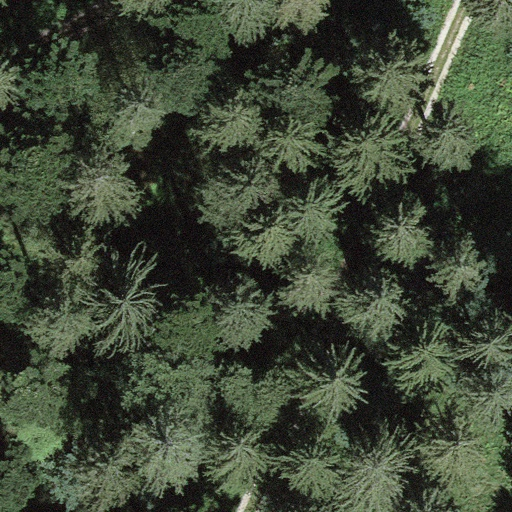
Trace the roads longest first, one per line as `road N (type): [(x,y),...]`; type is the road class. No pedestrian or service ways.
road 1 (track): [(456,0),(234,511)]
road 2 (track): [(0,69),(132,0)]
